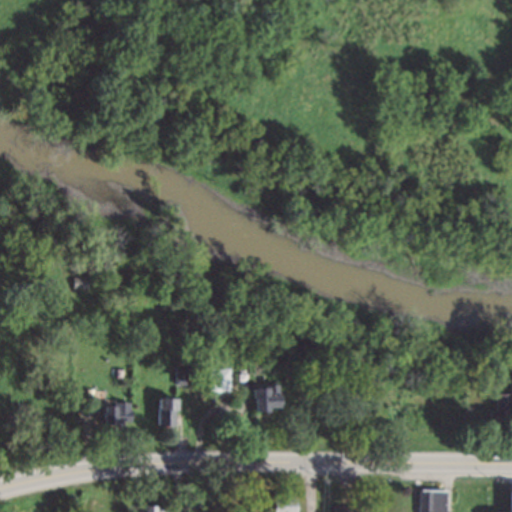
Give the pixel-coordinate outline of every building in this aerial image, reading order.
[(278,411),(278,386),(252,386),(253,412),(278,411)] [(496,410),(490,410),(490,421),(511,422),(511,396),(511,394),(497,394),(496,410)] [(157,426),(175,426),(175,399),(157,399),(157,426)] [(105,424),(131,423),(131,403),(104,404),(105,424)] [(445,511),(446,490),(419,490),(418,511),(445,511)] [(292,511),(292,494),(271,494),(271,511),(292,511)]
